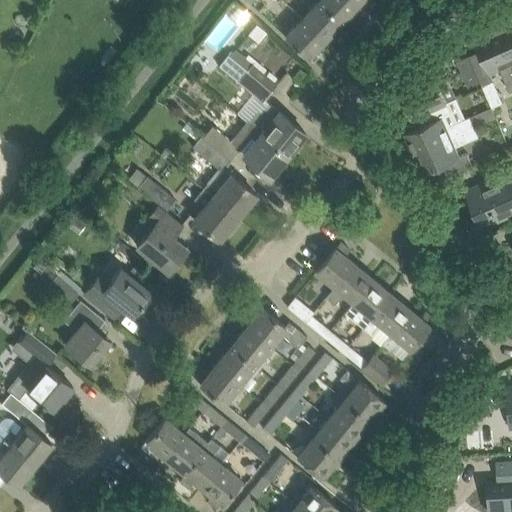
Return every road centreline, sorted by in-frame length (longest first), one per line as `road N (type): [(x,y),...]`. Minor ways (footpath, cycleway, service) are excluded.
road 1 (residential): [(38,511),(119,430),(140,373),(169,332),(219,278),(262,274),(365,157)]
road 2 (residential): [(383,511),(477,322),(483,291),(469,266),(365,157)]
road 3 (residential): [(365,157),(351,123),(356,103),(440,0)]
